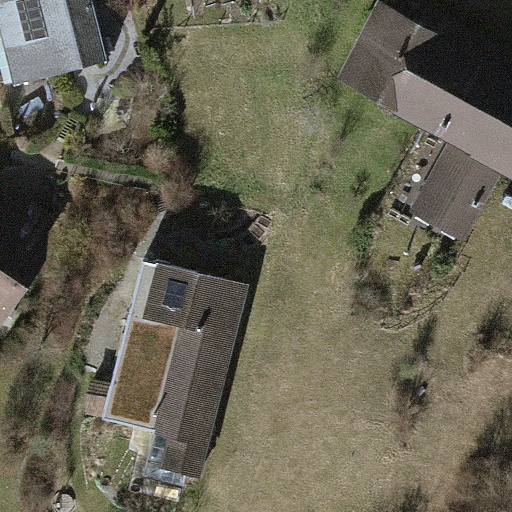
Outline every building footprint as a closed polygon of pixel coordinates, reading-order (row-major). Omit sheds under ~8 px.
[(0,0),(0,82),(106,56),(92,0),(0,0)] [(511,77),(385,8),(350,72),(511,160),(511,77)] [(462,236),(498,171),(455,147),(419,212),(462,236)] [(0,315),(23,282),(20,279),(33,260),(29,257),(36,246),(29,242),(48,213),(37,205),(11,198),(3,210),(0,208),(0,315)] [(194,471),(241,283),(171,265),(172,262),(158,259),(157,261),(144,258),(105,415),(156,428),(145,473),(184,483),(188,469),(194,471)]
